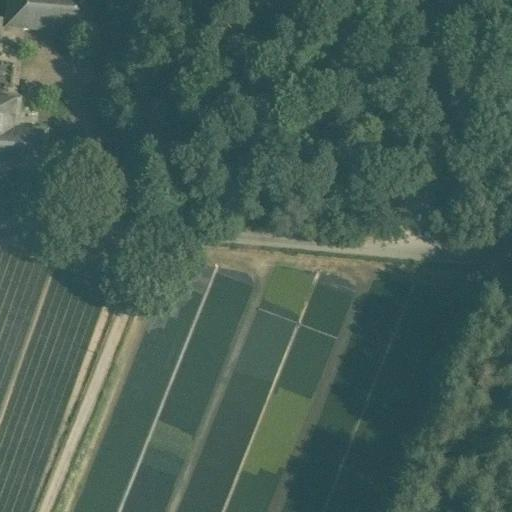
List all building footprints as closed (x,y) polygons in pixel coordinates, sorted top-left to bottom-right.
[(93,0),(9,0),(8,24),(7,28),(22,30),(91,36),(93,0)] [(22,30),(7,28),(8,24),(0,22),(0,41),(20,43),(22,30)] [(20,43),(0,41),(0,85),(16,87),(20,43)] [(16,87),(0,85),(0,99),(15,100),(16,87)] [(0,99),(0,163),(12,165),(11,171),(43,174),(46,134),(16,131),(19,101),(15,100),(0,99)]
